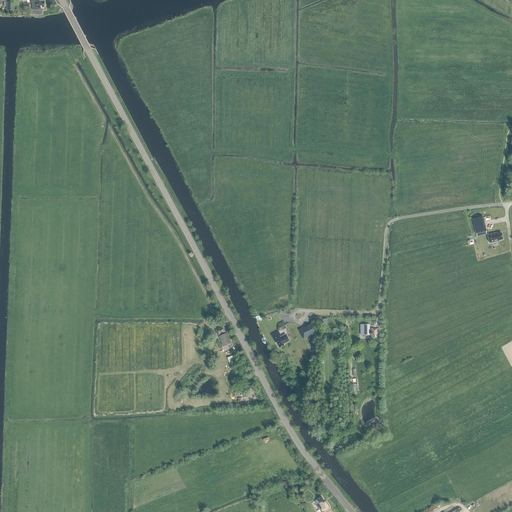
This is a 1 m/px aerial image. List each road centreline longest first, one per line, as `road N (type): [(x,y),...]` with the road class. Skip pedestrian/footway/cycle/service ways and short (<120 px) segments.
road 1 (secondary): [(351,511),(293,436),(61,0)]
road 2 (unclassified): [(296,311),(376,310),(385,229),(393,219),(505,203)]
